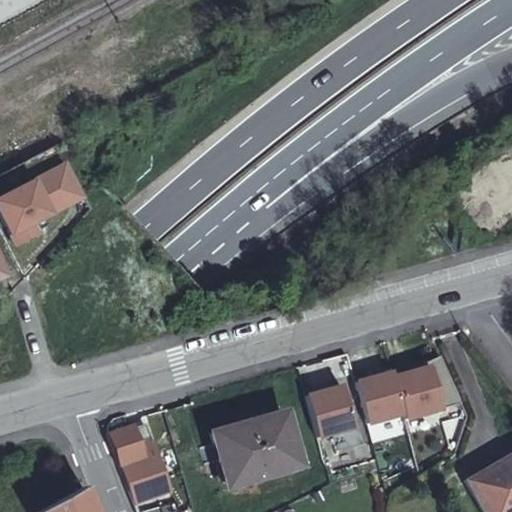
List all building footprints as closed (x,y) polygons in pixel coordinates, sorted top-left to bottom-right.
[(62,164),(0,195),(0,216),(12,246),(44,226),(42,218),(83,196),(62,164)] [(440,355),(357,381),(366,423),(402,412),(403,416),(459,398),(440,355)] [(341,386),(305,397),(317,437),(352,426),(341,386)] [(298,463),(283,411),(208,432),(225,487),(298,463)] [(129,427),(105,435),(131,506),(166,493),(149,444),(136,449),(129,427)] [(484,511),(511,511),(511,452),(465,479),(484,511)] [(92,511),(83,487),(37,511),(92,511)]
